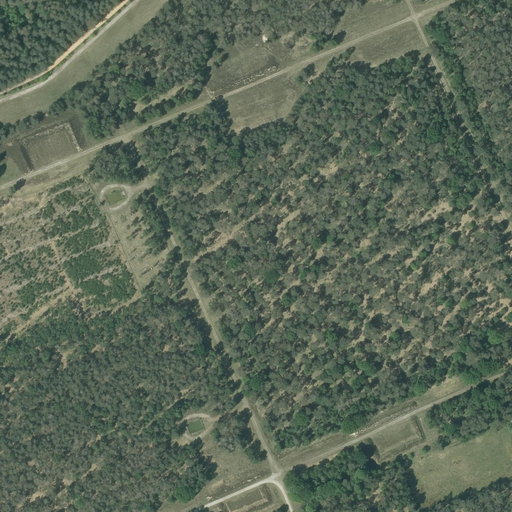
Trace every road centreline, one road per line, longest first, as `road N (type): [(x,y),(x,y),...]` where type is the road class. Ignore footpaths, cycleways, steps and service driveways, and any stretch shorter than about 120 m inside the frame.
road 1 (track): [(0,187),(456,0)]
road 2 (track): [(273,475),(124,134)]
road 3 (track): [(511,370),(273,475)]
road 4 (track): [(0,100),(42,83),(135,0)]
road 5 (track): [(125,0),(54,65),(0,93)]
